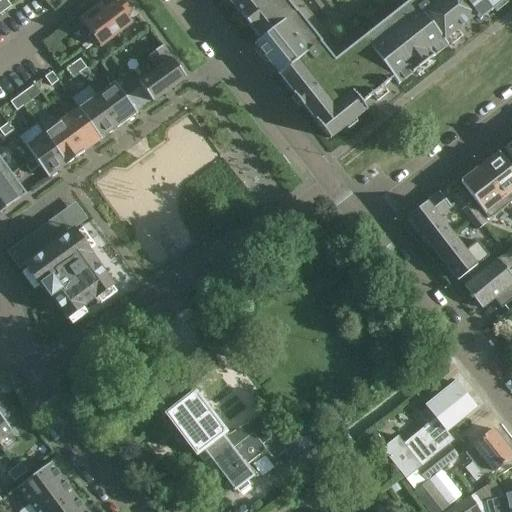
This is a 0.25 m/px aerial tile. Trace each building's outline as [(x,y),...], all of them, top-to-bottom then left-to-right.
[(1,0),(0,1),(0,6),(4,12),(11,7),(5,0),(1,0)] [(79,19),(100,47),(131,24),(124,15),(130,11),(121,0),(118,0),(105,11),(100,4),(79,19)] [(227,0),(260,40),(254,45),(269,64),(278,57),(286,67),(277,74),(279,76),(293,94),(292,95),(303,108),(304,107),(329,140),(366,110),(362,104),(372,96),(377,101),(387,93),(382,87),(393,79),(398,85),(424,65),(448,46),(444,41),(446,39),(451,45),(461,37),(457,31),(476,16),(480,21),(505,0),(411,0),(337,60),(323,43),(324,42),(299,11),(298,12),(288,0),(227,0)] [(42,43),(48,51),(62,40),(58,36),(68,29),(65,25),(42,43)] [(152,103),(186,78),(162,46),(147,57),(156,70),(138,83),(141,87),(133,94),(143,108),(152,102),(152,103)] [(80,59),(73,64),(79,73),(86,68),(80,59)] [(79,73),(73,64),(66,69),(72,78),(79,73)] [(52,72),(44,77),(51,86),(58,81),(52,72)] [(119,127),(137,114),(114,83),(96,96),(119,127)] [(17,98),(23,106),(30,101),(24,93),(17,98)] [(101,140),(119,127),(96,96),(78,109),(101,140)] [(23,106),(17,98),(10,102),(16,111),(23,106)] [(84,153),(101,140),(78,109),(61,121),(84,153)] [(84,153),(61,121),(43,134),(66,166),(84,153)] [(8,124),(0,129),(0,131),(4,137),(13,130),(8,124)] [(39,166),(48,179),(66,166),(43,134),(36,125),(18,138),(25,147),(31,155),(34,160),(39,166)] [(511,140),(503,147),(511,159),(511,140)] [(511,170),(498,153),(479,168),(508,205),(511,201),(511,170)] [(0,176),(9,170),(0,157),(0,176)] [(30,173),(39,166),(34,160),(25,166),(30,173)] [(479,168),(460,182),(489,220),(508,205),(479,168)] [(9,170),(0,176),(0,214),(1,214),(1,213),(27,194),(26,193),(9,170)] [(407,217),(432,249),(451,235),(438,217),(451,207),(439,193),(407,217)] [(470,204),(461,210),(469,220),(477,214),(470,204)] [(477,214),(469,220),(477,231),(485,224),(477,214)] [(73,232),(25,266),(41,288),(44,286),(66,317),(110,285),(73,232)] [(472,280),(488,268),(483,261),(489,257),(477,242),(465,251),(451,235),(432,249),(457,281),(467,274),(472,280)] [(511,251),(510,249),(488,268),(472,280),(464,287),(481,309),(493,299),(501,309),(511,300),(511,276),(509,273),(511,269),(511,251)] [(206,343),(191,355),(206,375),(221,364),(206,343)] [(226,441),(222,435),(224,433),(193,392),(188,396),(171,372),(153,386),(154,388),(145,395),(162,417),(166,414),(196,455),(203,449),(208,455),(226,441)] [(381,449),(405,480),(448,445),(454,441),(447,431),(476,408),(456,383),(427,406),(428,407),(418,415),(426,426),(404,445),(397,437),(381,449)] [(0,438),(11,430),(2,419),(5,416),(0,409),(0,438)] [(253,432),(261,444),(273,435),(259,416),(236,433),(242,441),(253,432)] [(284,452),(294,465),(326,440),(313,421),(281,445),(286,451),(284,452)] [(511,457),(511,453),(493,430),(464,453),(486,479),(511,457)] [(208,455),(234,490),(253,476),(245,466),(266,450),(273,460),(284,452),(286,451),(281,445),(273,435),(261,444),(253,432),(242,441),(236,433),(226,441),(208,455)] [(405,480),(427,509),(442,497),(429,481),(458,456),(448,445),(405,480)] [(21,463),(14,468),(21,477),(27,472),(21,463)] [(51,463),(16,489),(28,505),(63,479),(51,463)] [(182,488),(201,474),(195,467),(176,481),(182,488)] [(14,482),(21,477),(14,468),(7,473),(14,482)] [(63,479),(28,505),(33,511),(50,511),(75,494),(63,479)] [(511,511),(511,494),(508,495),(508,497),(486,502),(482,503),(475,493),(470,497),(470,496),(446,511),(511,511)] [(75,494),(50,511),(82,511),(86,509),(75,494)]
